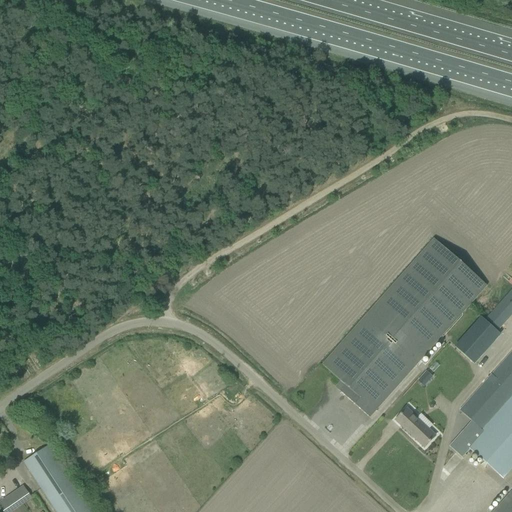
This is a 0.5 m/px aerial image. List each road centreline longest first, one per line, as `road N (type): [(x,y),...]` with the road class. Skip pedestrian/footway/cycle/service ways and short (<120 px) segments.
road 1 (track): [(169,323),(179,286),(437,128),(463,115),(511,121)]
road 2 (unclassified): [(400,511),(212,341),(157,322)]
road 3 (motorway): [(219,0),(511,82)]
road 4 (motorway): [(511,56),(324,0)]
road 5 (unclassified): [(0,404),(125,326),(157,322)]
